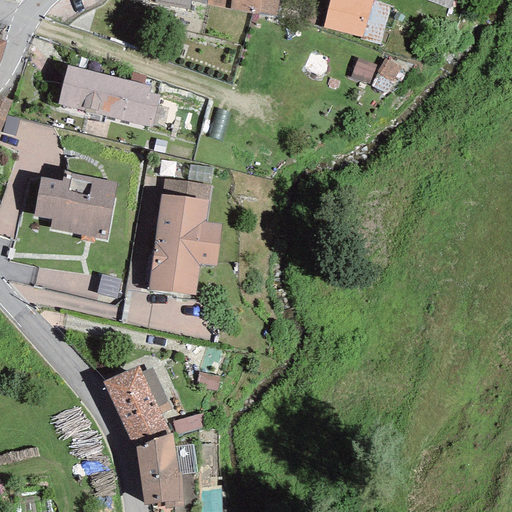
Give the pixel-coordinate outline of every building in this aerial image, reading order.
[(142,0),(163,4),(161,15),(204,23),(207,8),(271,20),(275,0),(142,0)] [(372,5),(354,0),(330,0),(322,32),(362,43),(372,5)] [(415,0),(447,13),(452,0),(415,0)] [(358,56),(354,78),(395,86),(399,60),(382,56),(381,60),(358,56)] [(161,99),(65,77),(56,117),(152,139),(161,99)] [(12,105),(0,101),(0,122),(5,125),(12,105)] [(109,189),(33,184),(30,229),(105,235),(109,189)] [(204,213),(157,208),(145,304),(193,309),(204,213)] [(166,437),(136,379),(100,397),(130,456),(134,453),(166,437)] [(172,449),(134,453),(139,511),(177,511),(179,511),(172,449)]
